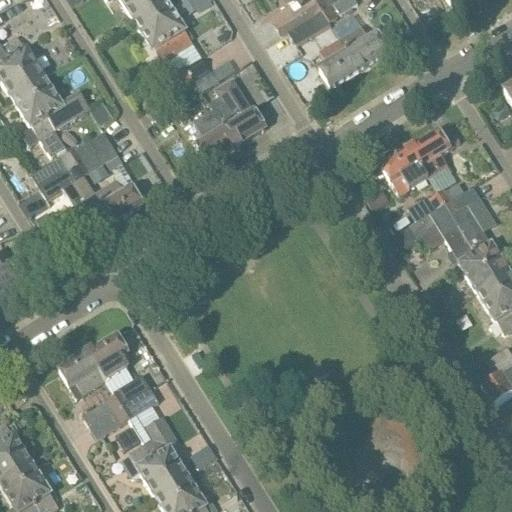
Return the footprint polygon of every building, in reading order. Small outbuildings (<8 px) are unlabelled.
[(103,0),(109,8),(118,2),(133,27),(150,16),(139,0),(103,0)] [(139,0),(150,16),(167,5),(163,0),(139,0)] [(189,18),(200,10),(193,0),(185,0),(179,4),(189,18)] [(320,0),(315,4),(322,15),(331,9),(344,0),(320,0)] [(341,18),(357,7),(352,0),(346,0),(334,8),(341,18)] [(475,0),(442,0),(452,15),(475,0)] [(322,15),(315,4),(306,10),(304,8),(301,10),(296,3),(269,21),(282,41),(293,34),(322,15)] [(167,5),(150,16),(177,58),(193,48),(185,35),(186,34),(167,5)] [(331,9),(322,15),(330,27),(339,21),(331,9)] [(322,15),(293,34),(300,44),(320,32),(320,33),(330,27),(322,15)] [(150,16),(133,27),(152,56),(153,55),(161,68),(177,58),(150,16)] [(339,44),(358,74),(388,55),(374,34),(367,39),(362,30),(339,44)] [(18,42),(2,51),(28,93),(45,82),(26,53),(25,54),(18,42)] [(358,74),(339,44),(318,57),(324,66),(317,71),(330,92),(358,74)] [(28,93),(2,51),(0,52),(0,85),(12,104),(28,93)] [(185,70),(192,82),(200,77),(193,65),(185,70)] [(192,82),(185,70),(177,75),(184,87),(192,82)] [(45,82),(28,93),(54,135),(88,114),(78,97),(61,108),(45,82)] [(167,115),(170,112),(183,104),(200,93),(193,83),(160,104),(167,115)] [(220,101),(210,108),(213,115),(237,152),(265,134),(252,113),(251,114),(232,85),(216,95),(220,101)] [(511,86),(502,93),(511,109),(511,86)] [(28,93),(12,104),(29,132),(21,137),(30,151),(40,144),(51,161),(65,152),(54,135),(28,93)] [(183,104),(170,112),(178,125),(191,117),(183,104)] [(106,106),(94,112),(101,126),(113,120),(106,106)] [(237,152),(213,115),(193,128),(203,143),(194,149),(207,170),(237,152)] [(408,153),(427,183),(447,171),(440,159),(459,147),(448,129),(438,135),(437,134),(408,153)] [(103,136),(69,158),(76,170),(110,148),(103,136)] [(110,148),(76,170),(83,181),(89,177),(102,169),(117,159),(110,148)] [(427,183),(408,153),(380,171),(399,201),(427,183)] [(76,170),(69,158),(31,181),(39,193),(76,170)] [(102,169),(89,177),(95,187),(109,179),(102,169)] [(95,200),(83,181),(76,170),(39,193),(46,204),(63,193),(75,212),(67,217),(73,227),(72,228),(84,247),(113,228),(95,200)] [(95,200),(113,228),(142,210),(130,191),(123,196),(116,186),(95,200)] [(444,194),(437,198),(444,209),(464,197),(458,187),(446,196),(444,194)] [(388,205),(379,190),(364,200),(373,215),(388,205)] [(473,191),(464,197),(444,209),(493,288),(510,278),(491,247),(490,248),(467,211),(481,203),(473,191)] [(444,209),(437,198),(429,203),(427,200),(408,213),(417,226),(444,209)] [(444,209),(417,226),(390,243),(398,256),(421,240),(429,254),(444,245),(451,256),(458,268),(457,269),(476,299),(493,288),(444,209)] [(50,222),(47,217),(35,225),(38,229),(50,222)] [(0,299),(19,288),(7,269),(0,273),(0,299)] [(511,280),(510,278),(493,288),(511,317),(511,280)] [(511,317),(493,288),(476,299),(494,327),(496,326),(503,338),(511,332),(511,317)] [(449,313),(445,306),(436,306),(431,309),(438,320),(449,313)] [(86,357),(105,386),(112,397),(120,392),(133,385),(126,373),(128,372),(122,362),(127,358),(115,338),(86,357)] [(493,379),(511,366),(511,360),(507,352),(485,366),(493,379)] [(105,386),(86,357),(57,375),(69,395),(76,390),(82,400),(105,386)] [(481,393),(492,411),(511,398),(511,373),(510,375),(481,393)] [(133,385),(120,392),(130,407),(151,394),(142,379),(133,385)] [(0,394),(0,454),(15,479),(32,469),(14,440),(13,441),(4,428),(0,430),(0,411),(14,402),(7,390),(0,394)] [(114,400),(122,412),(130,407),(120,392),(112,397),(114,400)] [(130,407),(136,418),(158,405),(151,394),(130,407)] [(89,433),(122,412),(114,400),(81,421),(89,433)] [(122,412),(129,423),(136,418),(130,407),(122,412)] [(129,423),(122,412),(89,433),(96,444),(129,423)] [(153,444),(144,450),(171,493),(188,482),(169,452),(169,453),(167,450),(175,444),(161,422),(145,431),(153,444)] [(27,460),(37,454),(31,445),(22,451),(27,460)] [(171,493),(144,450),(122,464),(133,482),(139,478),(155,503),(171,493)] [(0,488),(15,479),(0,454),(0,488)] [(32,469),(15,479),(36,511),(55,511),(57,511),(49,498),(50,497),(32,469)] [(36,511),(15,479),(0,488),(0,490),(13,511),(36,511)] [(188,482),(171,493),(183,511),(216,511),(209,500),(202,504),(188,482)] [(183,511),(171,493),(155,503),(160,511),(183,511)]
